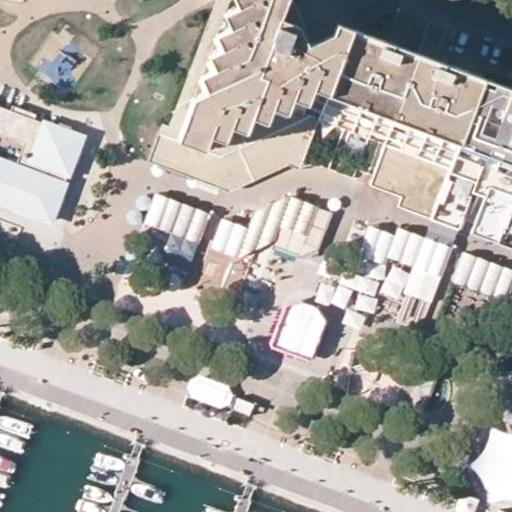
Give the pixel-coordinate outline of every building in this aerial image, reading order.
[(215,0),(168,126),(157,155),(225,181),(287,153),(302,159),(317,118),(351,28),(336,23),(332,34),(321,64),(300,73),(311,43),(307,44),(286,0),(215,0)] [(351,28),(317,118),(342,128),(367,138),(377,142),(384,144),(373,175),(404,186),(400,195),(434,208),(483,77),(458,68),(445,63),(351,28)] [(311,43),(300,73),(321,64),(332,34),(311,43)] [(511,87),(483,77),(434,208),(461,218),(471,192),(484,196),(474,223),(511,236),(511,87)] [(0,201),(1,202),(7,205),(13,207),(36,216),(48,220),(79,136),(33,119),(10,111),(0,107),(0,134),(24,144),(16,165),(0,159),(0,201)] [(161,123),(148,161),(228,192),(289,165),(298,169),(302,159),(287,153),(225,181),(157,155),(168,126),(161,123)] [(404,186),(373,175),(370,184),(400,195),(404,186)] [(207,215),(153,194),(142,223),(196,244),(207,215)] [(400,195),(397,206),(430,218),(434,208),(400,195)] [(270,242),(288,198),(251,214),(245,229),(218,219),(207,248),(235,258),(270,242)] [(36,216),(13,207),(11,211),(35,220),(36,216)] [(434,208),(430,218),(457,228),(461,218),(434,208)] [(511,236),(474,223),(470,233),(511,248),(511,236)] [(446,257),(419,247),(409,276),(436,285),(446,257)] [(510,281),(458,261),(448,290),(501,308),(510,281)] [(511,432),(490,425),(474,473),(490,478),(484,497),(511,506),(511,432)]
